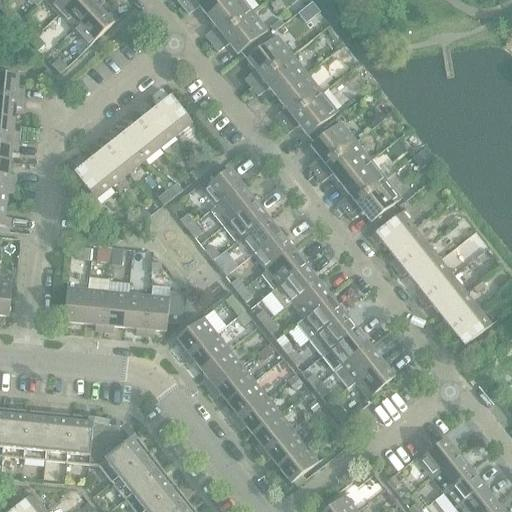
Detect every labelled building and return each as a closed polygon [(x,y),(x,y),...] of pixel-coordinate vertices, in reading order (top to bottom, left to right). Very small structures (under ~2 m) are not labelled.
[(45,0),(44,1),(59,17),(76,0),(45,0)] [(88,0),(76,0),(59,17),(73,32),(97,10),(89,0),(88,0)] [(199,7),(207,18),(229,0),(191,0),(181,8),(188,16),(199,7)] [(252,13),(241,0),(229,0),(207,18),(216,28),(204,37),(211,45),(252,13)] [(14,15),(7,6),(1,12),(9,20),(14,15)] [(105,18),(97,10),(73,32),(88,48),(117,21),(110,13),(105,18)] [(267,32),(252,13),(211,45),(218,54),(229,45),(237,56),(267,32)] [(283,26),(280,21),(270,28),(274,33),(283,26)] [(22,34),(30,43),(36,38),(28,29),(22,34)] [(44,46),(36,38),(30,43),(38,52),(44,46)] [(244,81),(251,89),(292,57),(277,38),(247,61),(256,72),(244,81)] [(307,76),(292,57),(251,89),(258,98),(269,89),(277,99),(307,76)] [(59,75),(65,69),(57,61),(51,66),(59,75)] [(47,86),(54,80),(46,72),(40,78),(47,86)] [(0,97),(23,100),(23,92),(17,91),(18,78),(0,76),(0,97)] [(322,94),(307,76),(277,99),(285,110),(274,119),(281,127),(322,94)] [(337,114),(322,94),(281,127),(287,135),(299,126),(307,137),(337,114)] [(21,111),(23,100),(0,97),(0,118),(14,120),(15,110),(21,111)] [(170,97),(154,110),(175,137),(192,124),(170,97)] [(154,110),(138,122),(160,149),(175,137),(154,110)] [(12,135),(14,120),(0,118),(0,141),(18,143),(19,135),(12,135)] [(138,122),(122,135),(144,162),(160,149),(138,122)] [(308,168),(315,176),(356,143),(340,124),(310,148),(319,159),(308,168)] [(122,135),(106,148),(128,175),(144,162),(122,135)] [(18,143),(0,141),(0,162),(9,163),(10,153),(17,154),(18,143)] [(371,162),(356,143),(315,176),(321,184),(332,175),(341,186),(371,162)] [(106,148),(90,161),(112,188),(128,175),(106,148)] [(412,160),(421,170),(433,160),(425,149),(412,160)] [(208,159),(199,167),(205,174),(214,166),(208,159)] [(95,201),(112,188),(90,161),(74,174),(95,201)] [(8,178),(9,163),(0,162),(0,184),(13,186),(14,178),(8,178)] [(385,181),(371,162),(341,186),(349,196),(338,205),(340,208),(344,213),(385,181)] [(196,181),(205,174),(199,167),(190,174),(196,181)] [(202,191),(215,207),(215,208),(243,186),(230,170),(202,191)] [(401,200),(385,181),(344,213),(351,222),(362,213),(371,224),(401,200)] [(12,197),(13,186),(0,184),(0,206),(5,207),(6,196),(12,197)] [(177,185),(168,192),(173,199),(183,192),(177,185)] [(211,210),(224,227),(256,203),(243,186),(215,208),(215,207),(211,210)] [(163,207),(173,199),(168,192),(158,200),(163,207)] [(236,242),(240,239),(267,218),(256,203),(224,227),(236,242)] [(4,220),(5,207),(0,206),(0,228),(9,229),(10,221),(4,220)] [(334,213),(333,213),(338,219),(344,213),(340,208),(334,213)] [(145,210),(136,218),(141,225),(150,217),(145,210)] [(381,243),(387,251),(415,230),(402,213),(370,238),(376,246),(381,243)] [(179,221),(187,231),(195,225),(187,215),(179,221)] [(132,232),(141,225),(136,218),(126,225),(132,232)] [(240,239),(253,256),(280,234),(267,218),(240,239)] [(202,234),(195,225),(187,231),(195,241),(202,234)] [(388,262),(395,271),(428,246),(415,230),(387,251),(393,258),(388,262)] [(253,256),(266,271),(266,272),(293,250),(280,234),(253,256)] [(404,274),(412,284),(440,262),(428,246),(395,271),(400,277),(404,274)] [(90,263),(92,248),(77,247),(76,261),(90,263)] [(204,253),(211,262),(219,256),(212,247),(204,253)] [(97,263),(111,264),(113,250),(98,249),(97,263)] [(113,250),(111,264),(111,267),(122,268),(124,251),(113,250)] [(279,288),(306,267),(293,250),(266,272),(266,271),(262,274),(275,291),(279,288)] [(134,252),(133,260),(144,261),(145,253),(134,252)] [(220,257),(213,263),(225,278),(238,268),(226,252),(220,257)] [(414,294),(421,303),(453,278),(440,262),(412,284),(418,291),(414,294)] [(151,264),(151,266),(150,276),(161,277),(162,265),(151,264)] [(284,310),(292,304),(319,283),(306,267),(279,288),(271,294),(284,310)] [(431,307),(438,316),(466,294),(453,278),(421,303),(426,311),(431,307)] [(230,285),(237,295),(245,289),(237,279),(230,285)] [(88,291),(84,327),(95,328),(94,333),(105,334),(109,293),(108,293),(109,282),(90,280),(88,291)] [(486,288),(481,281),(472,289),(477,295),(486,288)] [(12,284),(0,282),(0,317),(9,318),(12,284)] [(109,293),(105,334),(113,335),(114,330),(125,331),(129,295),(128,295),(129,285),(110,283),(109,293)] [(292,304),(304,320),(331,298),(319,283),(292,304)] [(129,295),(125,331),(136,332),(135,337),(144,338),(148,297),(149,287),(129,285),(128,295),(129,295)] [(148,297),(144,338),(154,339),(154,333),(165,334),(166,324),(181,326),(184,295),(169,293),(170,289),(152,288),(151,297),(148,297)] [(59,310),(58,323),(63,323),(63,325),(84,327),(88,291),(67,289),(64,311),(59,310)] [(253,298),(245,289),(237,295),(245,304),(253,298)] [(440,328),(446,335),(478,310),(466,294),(438,316),(444,325),(440,328)] [(239,306),(230,295),(225,300),(233,311),(239,306)] [(304,320),(318,337),(345,315),(331,298),(304,320)] [(491,326),(478,310),(446,335),(452,343),(456,339),(463,348),(491,326)] [(255,316),(263,327),(271,321),(262,311),(255,316)] [(244,313),(237,319),(244,327),(251,322),(244,313)] [(318,337),(330,352),(357,331),(345,315),(318,337)] [(178,354),(185,362),(217,336),(204,319),(176,341),(183,350),(178,354)] [(278,330),(271,321),(263,327),(270,336),(278,330)] [(323,358),(336,373),(369,346),(357,331),(330,352),(323,358)] [(196,366),(202,374),(230,352),(217,336),(185,362),(191,369),(196,366)] [(281,349),(289,359),(297,354),(288,343),(281,349)] [(348,389),(355,384),(382,363),(369,346),(336,373),(348,389)] [(266,348),(257,355),(264,363),(273,356),(266,348)] [(204,386),(210,393),(242,368),(230,352),(202,374),(209,382),(204,386)] [(303,361),(297,354),(289,359),(295,367),(303,361)] [(395,379),(382,363),(355,384),(368,401),(395,379)] [(221,398),(227,406),(255,384),(242,368),(210,393),(217,402),(221,398)] [(306,381),(314,390),(321,385),(313,375),(306,381)] [(302,385),(295,377),(287,383),(294,392),(302,385)] [(229,417),(235,425),(268,399),(255,384),(227,406),(234,414),(229,417)] [(328,394),(321,385),(314,390),(321,399),(328,394)] [(246,429),(253,437),(280,415),(268,399),(235,425),(241,433),(246,429)] [(318,410),(312,403),(305,408),(311,415),(318,410)] [(340,423),(347,417),(339,407),(332,413),(340,423)] [(320,409),(312,416),(322,428),(329,421),(320,409)] [(194,511),(126,424),(121,428),(109,426),(109,421),(0,410),(0,457),(100,467),(134,511),(194,511)] [(254,448),(261,457),(293,431),(280,415),(253,437),(258,445),(254,448)] [(328,431),(335,439),(339,436),(332,427),(328,431)] [(271,460),(278,469),(305,447),(293,431),(261,457),(266,463),(271,460)] [(418,463),(431,479),(459,457),(446,440),(418,463)] [(318,463),(305,447),(278,469),(291,485),(318,463)] [(472,473),(459,457),(431,479),(444,495),(472,473)] [(369,470),(354,482),(359,489),(374,477),(369,470)] [(484,489),(472,473),(444,495),(456,511),(484,489)] [(394,491),(400,486),(393,477),(387,483),(394,491)] [(488,511),(497,505),(484,489),(456,511),(457,511),(488,511)] [(44,511),(31,496),(15,509),(12,505),(4,511),(44,511)] [(356,511),(344,497),(327,511),(323,506),(315,511),(356,511)]
